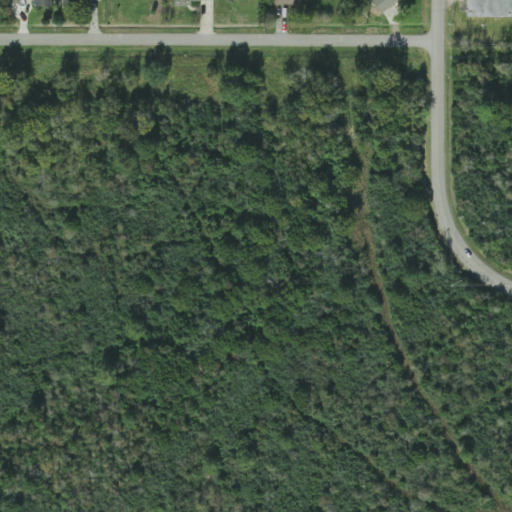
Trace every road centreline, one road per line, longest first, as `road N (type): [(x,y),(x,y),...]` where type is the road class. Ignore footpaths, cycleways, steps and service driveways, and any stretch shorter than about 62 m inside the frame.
road 1 (residential): [(0,39),(437,38)]
road 2 (tertiary): [(437,0),(444,198),(467,247),(511,279)]
